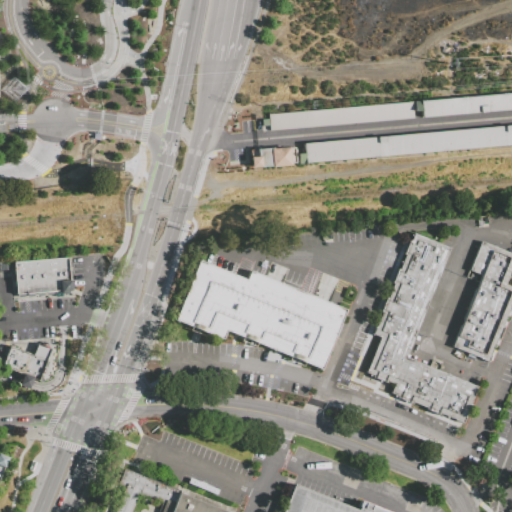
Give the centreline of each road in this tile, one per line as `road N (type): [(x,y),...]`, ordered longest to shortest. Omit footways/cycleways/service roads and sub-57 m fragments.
road 1 (residential): [(112,407),(199,406),(292,421),(441,480),(462,511)]
road 2 (primary): [(126,366),(180,209)]
road 3 (primary): [(126,295),(82,409)]
